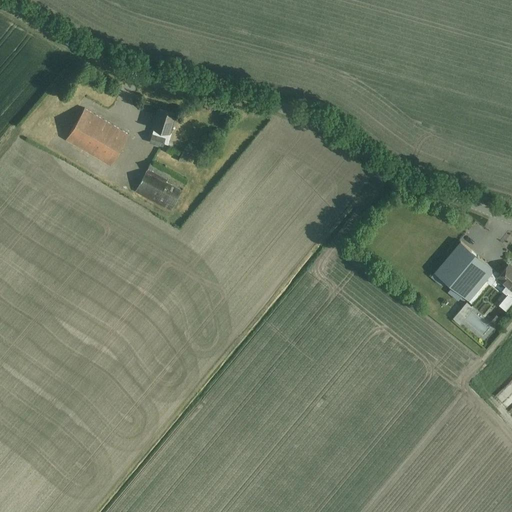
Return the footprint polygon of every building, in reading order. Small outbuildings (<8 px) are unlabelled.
[(84,108),(79,117),(66,139),(111,165),(129,134),(84,108)] [(158,108),(155,118),(152,128),(154,128),(152,134),(152,133),(150,141),(163,145),(164,143),(168,144),(172,133),(170,132),(175,114),(158,108)] [(268,135),(236,164),(244,173),(276,143),(268,135)] [(280,142),(203,242),(212,249),(289,149),(280,142)] [(178,160),(184,164),(193,149),(186,145),(178,160)] [(259,220),(306,159),(298,153),(250,214),(259,220)] [(240,274),(322,167),(315,162),(239,262),(235,259),(230,266),(240,274)] [(135,191),(171,211),(182,191),(166,182),(170,174),(150,163),(135,191)] [(349,183),(322,214),(329,220),(356,189),(349,183)] [(193,238),(219,210),(211,203),(186,231),(193,238)] [(511,295),(511,268),(507,265),(499,275),(494,270),(460,241),(434,271),(468,300),(485,281),(491,285),(498,278),(506,285),(502,291),(507,295),(499,305),(505,310),(511,302),(511,298),(511,297),(511,295)] [(275,243),(245,280),(252,286),(282,248),(275,243)] [(452,324),(458,330),(473,315),(466,308),(452,324)] [(495,333),(501,326),(496,321),(490,328),(495,333)] [(511,388),(511,387),(493,401),(498,408),(511,397),(511,388)]
